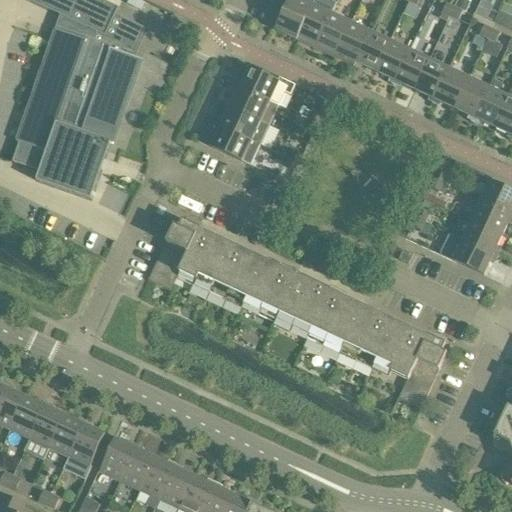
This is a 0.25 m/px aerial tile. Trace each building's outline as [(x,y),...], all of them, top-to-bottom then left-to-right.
[(25,0),(60,16),(64,18),(61,25),(58,31),(55,30),(16,142),(19,143),(12,163),(39,172),(36,182),(91,201),(103,165),(110,144),(112,145),(142,60),(133,57),(144,33),(145,31),(144,29),(128,21),(124,19),(122,23),(114,19),(116,15),(119,9),(99,0),(25,0)] [(290,0),(276,31),(296,41),(312,5),(300,0),(290,0)] [(458,0),(454,8),(463,12),(466,14),(471,3),(464,0),(458,0)] [(454,8),(446,4),(441,15),(450,19),(454,8)] [(299,37),(317,45),(331,15),(312,5),(296,41),(297,41),(299,37)] [(479,6),(475,14),(486,19),(490,11),(479,6)] [(454,8),(450,19),(458,23),(463,12),(454,8)] [(511,17),(500,12),(494,23),(511,31),(511,17)] [(337,55),(351,24),(331,15),(317,45),(337,55)] [(371,33),(351,24),(337,55),(357,64),(371,33)] [(479,36),(487,40),(492,30),(484,26),(479,36)] [(492,30),(487,40),(496,44),(501,34),(492,30)] [(376,73),(390,42),(371,33),(357,64),(376,73)] [(486,43),(476,38),(473,46),(483,50),(486,43)] [(410,52),(390,42),(376,73),(396,82),(410,52)] [(410,52),(396,82),(416,92),(430,61),(410,52)] [(416,92),(435,101),(449,70),(430,61),(416,92)] [(249,68),(239,89),(279,107),(285,94),(291,97),(295,87),(280,80),(279,82),(249,68)] [(449,70),(435,101),(455,110),(469,79),(449,70)] [(488,88),(469,79),(455,110),(475,119),(488,88)] [(488,88),(475,119),(494,128),(508,97),(488,88)] [(239,89),(230,108),(269,127),(279,107),(239,89)] [(511,93),(510,93),(508,97),(494,128),(511,136),(511,93)] [(221,128),(260,147),(269,127),(230,108),(221,128)] [(308,121),(318,126),(321,118),(312,113),(305,110),(302,117),(309,120),(308,121)] [(304,129),(314,134),(318,126),(308,121),(304,129)] [(251,167),(260,147),(221,128),(211,148),(251,167)] [(290,160),(299,165),(303,157),(294,152),(290,160)] [(290,160),(286,168),(295,173),(299,165),(290,160)] [(434,180),(443,185),(447,177),(437,172),(434,180)] [(439,193),(443,185),(434,180),(430,188),(439,193)] [(511,192),(490,182),(481,203),(511,217),(511,215),(511,192)] [(433,205),(424,201),(415,219),(424,223),(428,215),(433,205)] [(511,217),(481,203),(472,222),(502,236),(511,217)] [(424,223),(415,219),(412,227),(420,232),(424,223)] [(174,226),(148,282),(171,293),(180,273),(408,379),(398,399),(421,410),(447,354),(443,352),(446,345),(427,336),(425,342),(329,297),(332,291),(297,275),(294,280),(198,236),(201,230),(182,221),(179,228),(174,226)] [(472,222),(463,242),(493,256),(502,236),(472,222)] [(420,232),(419,233),(430,238),(434,228),(424,223),(420,232)] [(484,277),(493,256),(463,242),(448,235),(438,255),(484,277)] [(409,266),(413,256),(403,251),(399,261),(409,266)] [(308,253),(303,265),(309,269),(315,256),(308,253)] [(321,259),(315,256),(309,269),(315,271),(321,259)] [(321,259),(315,271),(322,275),(328,262),(321,259)] [(328,262),(322,275),(329,278),(335,265),(328,262)] [(335,265),(329,278),(335,281),(341,268),(335,265)] [(0,402),(0,426),(10,431),(26,398),(7,389),(0,402)] [(46,407),(26,398),(10,431),(30,441),(46,407)] [(30,441),(50,450),(65,416),(46,407),(30,441)] [(511,410),(508,409),(490,445),(492,447),(495,451),(502,455),(506,455),(511,452),(511,410)] [(50,450),(69,459),(85,426),(65,416),(50,450)] [(85,426),(69,459),(64,470),(86,480),(92,468),(90,467),(105,435),(85,426)] [(100,473),(120,483),(136,450),(115,440),(100,473)] [(120,483),(140,492),(155,459),(136,450),(120,483)] [(158,501),(159,501),(175,468),(155,459),(140,492),(151,497),(147,507),(154,510),(158,501)] [(511,463),(510,464),(506,467),(503,474),(503,479),(506,483),(511,485),(511,463)] [(194,477),(175,468),(159,501),(179,510),(194,477)] [(0,486),(6,490),(13,476),(5,472),(0,481),(0,486)] [(13,476),(6,490),(14,494),(21,480),(13,476)] [(194,477),(179,510),(181,511),(201,511),(214,486),(194,477)] [(226,511),(234,496),(214,486),(201,511),(226,511)] [(44,492),(38,504),(46,507),(52,496),(44,492)] [(3,495),(0,501),(0,511),(21,511),(25,505),(3,495)] [(60,500),(52,496),(46,507),(54,511),(60,500)] [(250,511),(254,505),(234,496),(226,511),(250,511)] [(86,499),(79,511),(96,511),(100,506),(86,499)]
